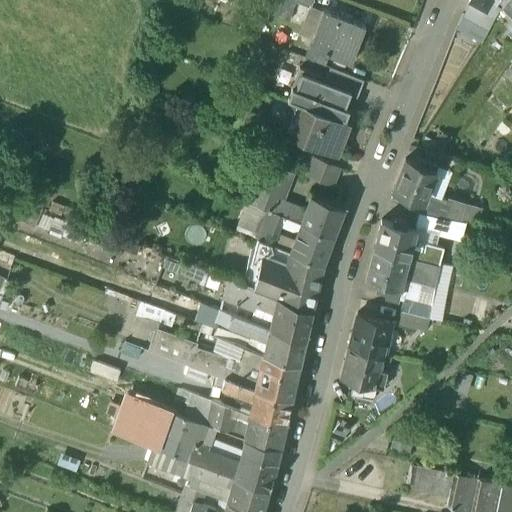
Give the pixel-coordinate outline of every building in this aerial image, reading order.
[(313,0),(289,0),(310,8),(313,0)] [(469,0),(469,1),(485,10),(490,0),(469,0)] [(511,0),(500,0),(496,5),(499,8),(502,11),(511,0)] [(511,0),(502,11),(511,21),(511,0)] [(363,26),(322,10),(309,45),(350,61),(363,26)] [(483,40),(488,29),(463,18),(458,29),(483,40)] [(363,80),(329,68),(325,78),(352,89),(344,108),(347,109),(350,100),(356,99),(363,80)] [(325,78),(299,69),(292,88),(291,88),(287,100),(295,103),(343,120),(343,119),(345,119),(349,110),(347,109),(344,108),(352,89),(325,78)] [(343,120),(295,103),(284,133),(335,153),(347,122),(343,120)] [(253,112),(239,107),(232,125),(256,135),(261,122),(251,117),(253,112)] [(338,167),(314,157),(307,174),(332,184),(338,167)] [(419,160),(417,166),(404,161),(393,189),(414,198),(423,201),(423,199),(434,172),(429,171),(431,165),(419,160)] [(270,166),(256,206),(268,210),(270,211),(274,203),(285,172),(270,166)] [(304,214),(274,203),(270,211),(279,215),(301,223),(333,235),(343,207),(311,195),(304,214)] [(447,206),(423,199),(423,201),(414,198),(411,210),(420,212),(441,218),(444,219),(447,206)] [(450,199),(444,219),(476,224),(480,208),(450,199)] [(270,211),(268,210),(257,239),(268,243),(272,233),(279,215),(270,211)] [(441,218),(420,212),(416,226),(436,232),(441,218)] [(394,218),(393,224),(381,221),(374,249),(407,258),(412,240),(415,230),(404,227),(406,221),(394,218)] [(333,235),(301,223),(294,241),(272,233),(268,243),(271,244),(291,251),(323,263),(333,235)] [(268,243),(257,239),(251,262),(265,266),(268,253),(271,244),(268,243)] [(443,249),(412,240),(407,257),(428,263),(439,266),(443,249)] [(323,263),(291,251),(271,244),(268,253),(288,261),(283,283),(316,291),(323,263)] [(407,258),(374,249),(366,279),(378,282),(376,288),(386,291),(387,291),(388,285),(399,288),(402,278),(405,267),(407,258)] [(428,263),(407,257),(407,258),(405,267),(425,273),(428,263)] [(425,273),(405,267),(402,278),(434,286),(439,266),(428,263),(425,273)] [(268,294),(227,278),(224,289),(218,287),(215,299),(222,300),(219,309),(230,313),(233,300),(261,310),(268,294)] [(434,286),(402,278),(399,288),(397,298),(402,299),(403,295),(431,302),(434,286)] [(316,291),(283,283),(279,298),(312,310),(316,291)] [(399,288),(388,285),(387,291),(386,291),(385,294),(397,298),(399,288)] [(431,302),(403,295),(402,299),(403,299),(399,311),(428,318),(431,302)] [(261,310),(233,300),(230,313),(245,319),(270,329),(305,340),(312,310),(279,298),(278,297),(274,315),(261,310)] [(230,313),(219,309),(215,321),(242,331),(245,319),(230,313)] [(428,318),(399,311),(396,324),(425,331),(428,318)] [(391,322),(357,313),(348,345),(383,354),(391,322)] [(270,329),(245,319),(242,331),(268,341),(265,353),(299,362),(305,340),(270,329)] [(214,374),(237,383),(256,390),(265,353),(239,345),(235,361),(195,347),(196,343),(155,328),(147,350),(214,374)] [(383,354),(348,345),(340,377),(354,381),(375,387),(383,354)] [(299,362),(265,353),(256,390),(291,398),(299,362)] [(237,383),(214,374),(208,398),(216,400),(221,389),(234,394),(237,383)] [(375,387),(354,381),(351,395),(372,400),(375,387)] [(291,398),(256,390),(237,383),(234,394),(253,401),(251,413),(286,422),(291,398)] [(198,395),(190,392),(187,402),(194,405),(198,395)] [(147,401),(128,394),(123,406),(142,413),(147,401)] [(208,398),(198,395),(194,405),(190,417),(205,423),(206,423),(230,432),(233,422),(236,408),(216,400),(208,398)] [(142,413),(123,406),(115,431),(156,446),(165,421),(142,413)] [(286,422),(251,413),(247,427),(245,437),(246,438),(280,446),(286,422)] [(198,433),(165,421),(156,446),(189,459),(196,440),(198,433)] [(247,427),(233,422),(230,432),(245,438),(245,437),(247,427)] [(239,461),(218,453),(212,467),(235,475),(234,476),(269,487),(277,461),(280,446),(246,438),(239,461)] [(208,445),(196,440),(189,459),(202,463),(203,463),(212,467),(218,453),(207,448),(208,445)] [(202,463),(189,459),(184,470),(198,475),(202,463)] [(261,511),(269,487),(234,476),(235,475),(212,467),(203,463),(202,463),(198,475),(221,484),(225,482),(232,485),(227,501),(260,511),(261,511)] [(453,474),(433,469),(426,492),(448,497),(453,474)] [(511,511),(511,485),(453,474),(448,497),(446,507),(472,511),(511,511)] [(197,490),(186,486),(176,509),(184,511),(203,511),(206,507),(193,502),(197,490)] [(215,511),(216,511),(206,507),(203,511),(260,511),(227,501),(224,511),(215,511)]
